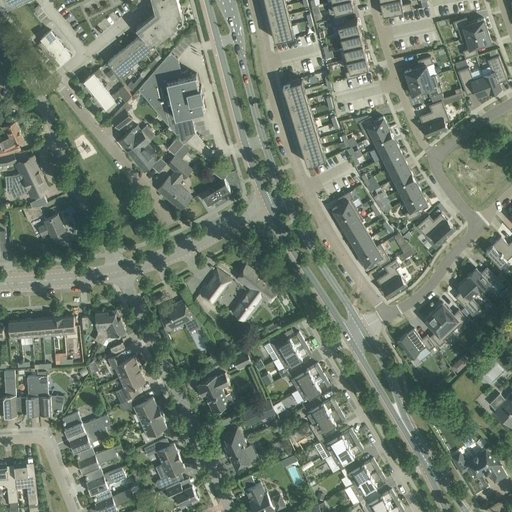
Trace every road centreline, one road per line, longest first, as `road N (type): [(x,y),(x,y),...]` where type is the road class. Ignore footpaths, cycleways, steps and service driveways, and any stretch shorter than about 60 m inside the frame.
road 1 (residential): [(387,315),(320,217),(295,162),(254,0)]
road 2 (residential): [(227,511),(120,271)]
road 3 (tertiary): [(207,0),(266,207)]
road 4 (tertiary): [(286,198),(225,0)]
road 5 (unclassified): [(120,271),(36,93)]
road 6 (unclassified): [(171,219),(54,79)]
road 7 (residential): [(371,0),(396,84),(434,155)]
road 8 (unclassified): [(120,271),(266,207)]
road 9 (tertiary): [(266,207),(349,338)]
road 10 (tertiary): [(363,329),(286,198)]
road 11 (residential): [(400,475),(325,351)]
road 12 (residential): [(477,227),(428,287),(387,315)]
road 13 (residential): [(74,511),(44,440),(0,438)]
road 14 (unclassified): [(0,283),(120,271)]
